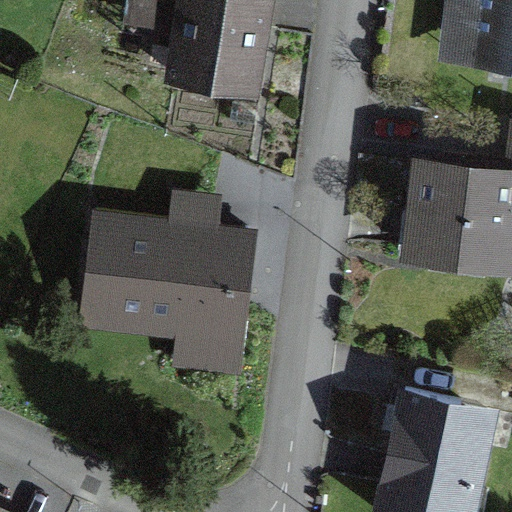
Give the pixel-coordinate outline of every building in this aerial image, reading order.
[(183,0),(171,77),(246,89),(260,0),(183,0)] [(511,0),(476,0),(470,56),(511,61),(511,0)] [(417,162),(407,252),(502,264),(509,207),(511,207),(511,151),(509,173),(417,162)] [(214,224),(213,234),(92,219),(80,309),(201,324),(200,338),(230,342),(238,283),(210,279),(217,224),(214,224)] [(423,414),(399,409),(377,511),(415,511),(420,496),(465,505),(482,426),(452,419),(455,402),(427,396),(423,414)]
